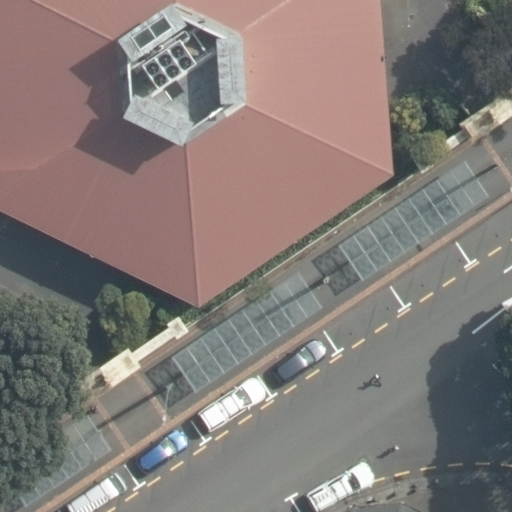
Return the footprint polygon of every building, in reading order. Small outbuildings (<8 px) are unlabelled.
[(395,172),(382,0),(0,0),(0,204),(200,302),(395,172)] [(491,196),(468,161),(342,245),(365,280),(491,196)] [(326,308),(301,272),(174,356),(199,392),(326,308)] [(29,506),(114,451),(91,415),(6,470),(29,506)] [(425,511),(405,503),(389,504),(352,505),(342,511),(425,511)]
